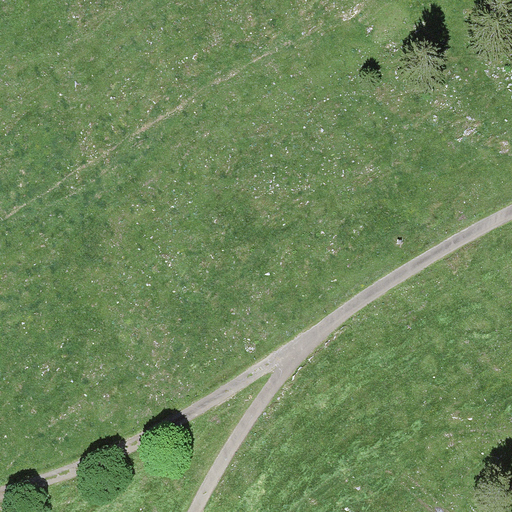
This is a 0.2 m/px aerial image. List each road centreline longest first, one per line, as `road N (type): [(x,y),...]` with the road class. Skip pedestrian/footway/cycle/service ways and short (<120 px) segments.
road 1 (track): [(511,218),(389,281),(304,350),(190,413),(71,473),(0,488)]
road 2 (track): [(304,350),(201,511)]
